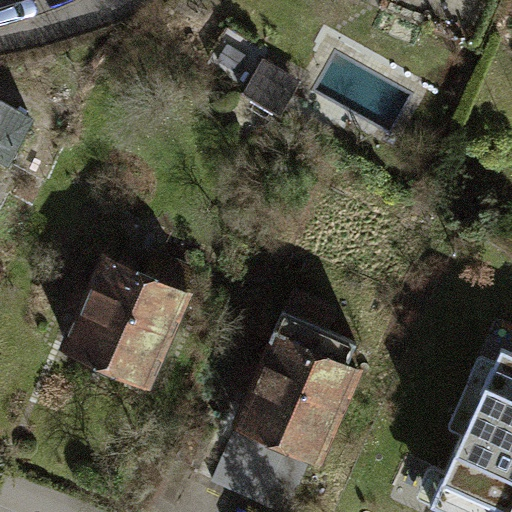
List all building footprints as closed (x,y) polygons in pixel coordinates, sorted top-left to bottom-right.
[(258,65),(242,90),(278,112),(294,87),(258,65)] [(0,155),(4,157),(31,113),(0,99),(0,155)] [(154,254),(144,275),(178,290),(188,269),(154,254)] [(185,293),(178,290),(144,275),(102,257),(88,288),(75,282),(64,305),(77,311),(64,342),(147,379),(185,293)] [(250,387),(238,418),(320,452),(356,366),(344,361),(353,340),(321,327),(329,308),(305,298),(298,316),(277,308),(267,331),(274,334),(262,365),(245,358),(236,381),(250,387)] [(511,511),(511,366),(496,360),(432,502),(453,511),(511,511)] [(284,511),(307,465),(231,432),(209,477),(282,511),(284,511)]
